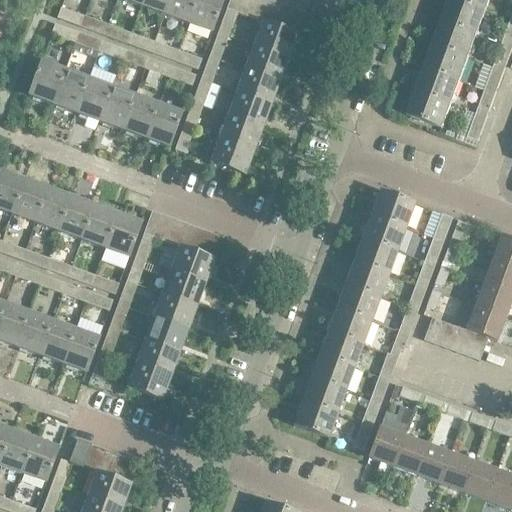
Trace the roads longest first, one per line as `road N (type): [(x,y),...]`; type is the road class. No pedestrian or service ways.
road 1 (residential): [(217,465),(298,248)]
road 2 (residential): [(358,159),(369,127),(342,97),(371,15)]
road 3 (residential): [(298,248),(164,198)]
road 4 (residential): [(217,465),(85,422)]
road 5 (residential): [(341,511),(217,465)]
road 6 (residential): [(477,203),(358,159)]
